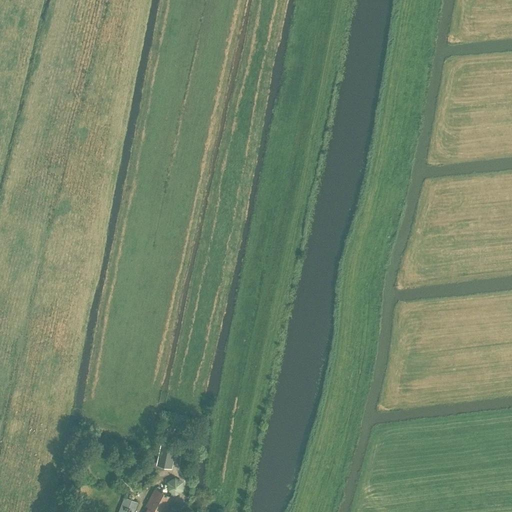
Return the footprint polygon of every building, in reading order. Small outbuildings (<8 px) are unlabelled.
[(156,465),(171,468),(177,442),(161,439),(156,465)] [(168,481),(168,490),(166,493),(172,496),(174,493),(175,493),(182,490),(182,481),(174,477),(168,481)] [(163,511),(172,496),(166,493),(155,487),(145,506),(148,507),(145,511),(163,511)] [(134,511),(138,503),(124,498),(118,511),(134,511)] [(186,502),(181,499),(176,508),(181,511),(186,502)]
